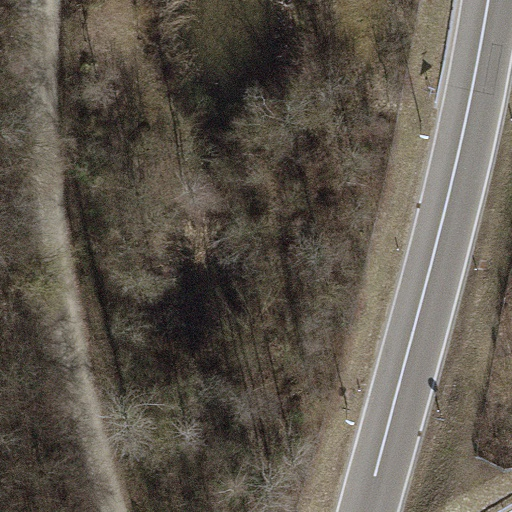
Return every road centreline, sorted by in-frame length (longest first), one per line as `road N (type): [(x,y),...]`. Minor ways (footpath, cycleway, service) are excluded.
road 1 (motorway): [(508,0),(456,241),(397,449),(367,511)]
road 2 (track): [(44,0),(49,218),(111,511)]
